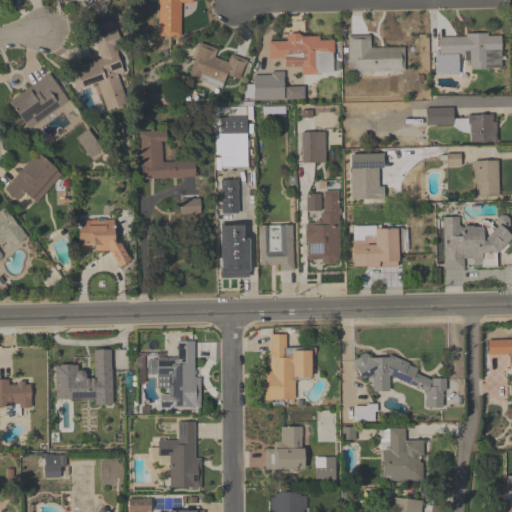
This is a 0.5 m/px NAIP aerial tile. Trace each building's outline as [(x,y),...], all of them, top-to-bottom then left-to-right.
[(191,0),(191,3),(180,3),(179,34),(156,35),(156,0),(191,0)] [(92,37),(116,28),(122,48),(117,51),(122,70),(116,74),(124,102),(105,109),(96,82),(82,87),(74,66),(99,58),(92,37)] [(332,38),(331,71),(301,73),(300,65),(283,66),(283,57),(267,57),(267,41),(285,41),(285,34),(298,32),(298,36),(318,35),(317,38),(332,38)] [(403,46),(402,70),(348,70),(346,35),(369,34),(369,47),(403,46)] [(499,34),(501,68),(472,68),(469,68),(468,53),(456,54),(458,73),(434,73),(432,50),(437,50),(437,36),(499,34)] [(245,60),(236,79),(191,64),(198,42),(216,48),(213,55),(226,60),(228,54),(245,60)] [(270,71),(283,71),(282,99),(253,99),(251,75),(269,75),(270,71)] [(9,103),(23,124),(67,99),(47,73),(27,86),(29,89),(9,103)] [(303,86),(303,99),(285,99),(285,86),(303,86)] [(244,106),(245,166),(215,166),(213,107),(244,106)] [(423,108),(452,106),(451,124),(425,124),(423,108)] [(299,109),(311,108),(310,116),(299,117),(299,109)] [(466,114),(491,113),(491,120),(495,120),(496,141),(470,141),(470,132),(467,123),(466,114)] [(193,160),(194,176),(140,178),(138,130),(165,129),(165,141),(160,141),(161,161),(193,160)] [(300,131),(323,130),(324,162),(300,162),(300,131)] [(349,153),(381,152),(381,167),(376,167),(377,186),(382,186),(382,198),(349,198),(349,153)] [(36,153),(60,174),(35,203),(23,190),(14,199),(4,188),(36,153)] [(445,153),(459,153),(459,165),(445,165),(445,153)] [(472,160),(497,159),(496,195),(472,195),(472,160)] [(218,179),(236,179),(236,212),(220,213),(218,179)] [(336,190),(337,261),(333,261),(333,263),(320,264),(320,258),(306,259),(306,222),(314,221),(314,219),(319,218),(318,212),(323,212),(322,191),(336,190)] [(0,255),(1,255),(0,253),(0,241),(5,239),(11,245),(25,235),(2,208),(0,209),(0,255)] [(441,217),(457,216),(458,225),(480,225),(481,238),(496,224),(511,235),(494,251),(480,251),(481,257),(462,256),(462,268),(443,267),(441,217)] [(77,218),(78,244),(93,244),(93,250),(108,249),(117,265),(130,259),(119,241),(113,240),(112,218),(77,218)] [(218,224),(242,224),(241,238),(247,238),(247,276),(219,276),(218,224)] [(291,224),(292,270),(277,269),(277,264),(259,264),(256,225),(291,224)] [(374,228),(401,228),(400,253),(396,253),(396,261),(395,265),(352,266),(350,240),(362,240),(362,235),(373,236),(374,228)] [(270,335),(286,334),(286,348),(311,348),(311,379),(294,378),(295,400),(265,401),(263,371),(269,371),(270,335)] [(488,340),(511,338),(511,400),(508,354),(488,355),(488,340)] [(193,341),(194,378),(199,378),(201,407),(160,407),(161,395),(168,395),(168,385),(158,384),(157,359),(177,359),(177,341),(193,341)] [(55,365),(75,365),(78,370),(82,371),(86,375),(85,378),(93,378),(94,351),(110,350),(112,405),(95,405),(95,399),(55,399),(55,365)] [(353,361),(365,353),(370,358),(387,357),(389,354),(409,363),(417,372),(431,380),(446,379),(446,392),(443,392),(443,407),(426,407),(425,392),(389,376),(390,391),(372,392),(372,378),(361,378),(353,361)] [(0,379),(7,379),(9,385),(31,385),(32,409),(22,409),(22,404),(0,405),(0,379)] [(354,405),(354,422),(377,422),(377,405),(354,405)] [(178,423),(193,422),(193,458),(200,458),(201,489),(170,489),(169,456),(158,456),(157,441),(178,441),(178,423)] [(280,426),(301,426),(302,470),(265,470),(264,449),(280,447),(280,426)] [(423,482),(423,439),(404,439),(404,429),(381,429),(380,482),(423,482)] [(66,466),(66,456),(44,456),(44,478),(58,478),(58,466),(66,466)] [(314,482),(335,482),(335,458),(314,458),(314,482)] [(511,477),(511,511),(501,511),(501,501),(494,501),(496,484),(509,484),(509,478),(511,477)] [(271,511),(271,494),(307,491),(302,511),(271,511)] [(419,511),(420,501),(394,499),(392,511),(388,511),(385,511),(384,511),(419,511)]
